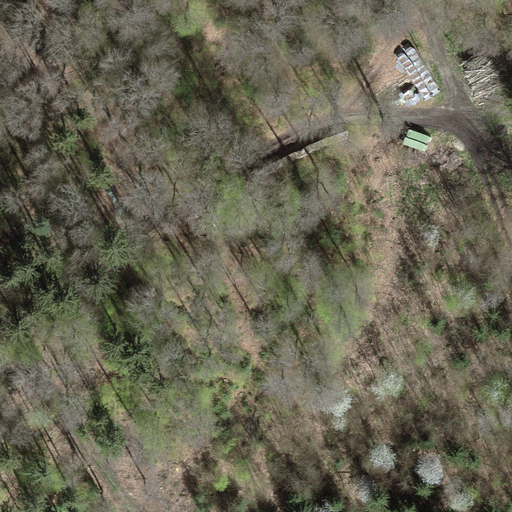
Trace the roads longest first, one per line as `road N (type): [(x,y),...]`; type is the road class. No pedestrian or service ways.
road 1 (track): [(0,321),(330,121),(461,115)]
road 2 (track): [(511,230),(461,115),(425,0)]
road 3 (track): [(330,121),(416,0)]
